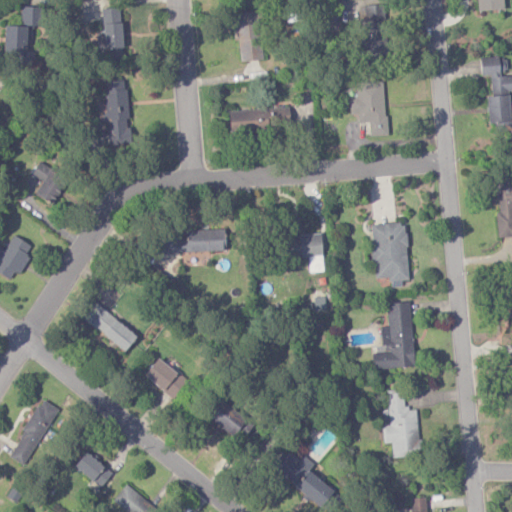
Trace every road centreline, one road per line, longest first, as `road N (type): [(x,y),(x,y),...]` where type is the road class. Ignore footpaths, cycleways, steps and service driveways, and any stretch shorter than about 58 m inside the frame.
road 1 (residential): [(476,511),(432,0)]
road 2 (residential): [(235,511),(0,319)]
road 3 (residential): [(0,375),(114,201),(136,187),(193,182)]
road 4 (residential): [(193,182),(446,161)]
road 5 (residential): [(193,182),(177,0)]
